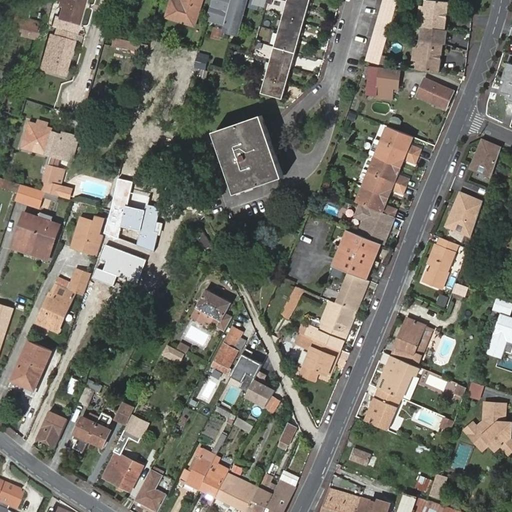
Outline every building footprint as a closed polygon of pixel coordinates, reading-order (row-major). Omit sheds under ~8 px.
[(80,23),(85,0),(54,0),(65,3),(61,18),(56,16),(53,27),(62,30),(64,31),(75,33),(78,22),(80,23)] [(177,14),(175,23),(196,28),(203,0),(183,0),(184,1),(186,1),(185,5),(182,5),(179,4),(177,14)] [(214,7),(211,18),(219,20),(219,18),(222,19),(224,12),(221,11),(222,10),(242,16),(246,0),(213,0),(211,6),(214,7)] [(288,0),(275,46),(271,62),(266,76),(262,92),(283,98),(288,82),(292,67),(301,37),(309,7),(311,0),(288,0)] [(379,65),(396,0),(384,0),(367,61),(379,65)] [(449,15),(450,1),(441,0),(427,0),(426,8),(425,20),(420,50),(419,61),(418,70),(440,74),(442,61),(439,60),(439,56),(443,56),(444,45),(441,45),(441,41),(445,42),(446,34),(443,33),(443,30),(446,30),(448,19),(444,19),(445,14),(449,15)] [(166,20),(175,23),(177,14),(179,4),(171,1),(166,20)] [(23,35),(27,19),(17,17),(12,32),(23,35)] [(41,24),(27,19),(23,35),(36,39),(41,24)] [(213,26),(212,38),(222,39),(223,27),(213,26)] [(72,41),(75,33),(64,31),(62,30),(60,38),(54,36),(45,69),(62,74),(65,62),(69,63),(75,42),(72,41)] [(449,30),(446,30),(443,30),(443,33),(446,34),(445,42),(441,41),(441,45),(444,45),(447,46),(449,30)] [(146,52),(148,44),(114,37),(112,45),(146,52)] [(511,64),(508,63),(502,80),(505,81),(501,92),(511,95),(510,100),(511,100),(511,64)] [(369,67),(368,76),(365,95),(362,95),(361,99),(365,99),(366,95),(377,97),(379,87),(393,89),(399,90),(401,72),(369,67)] [(0,70),(0,86),(7,88),(11,73),(0,70)] [(425,81),(418,97),(447,109),(454,92),(425,81)] [(379,87),(377,97),(392,99),(393,89),(379,87)] [(260,183),(285,174),(264,120),(241,128),(240,126),(237,126),(237,129),(217,136),(237,191),(257,184),(258,187),(261,185),(260,183)] [(73,161),(80,136),(65,132),(65,134),(53,131),(54,128),(48,127),(39,124),(31,122),(24,146),(73,161)] [(410,135),(390,126),(383,142),(359,202),(362,203),(372,207),(393,216),(395,217),(399,208),(386,203),(383,202),(386,195),(389,187),(392,189),(404,194),(408,186),(410,178),(399,173),(395,172),(398,165),(401,157),(404,159),(416,164),(419,156),(422,148),(410,143),(407,142),(410,135)] [(503,147),(484,139),(472,168),(493,177),(503,147)] [(44,180),(55,183),(60,185),(64,171),(59,170),(60,168),(49,165),(44,180)] [(0,176),(0,186),(15,189),(17,180),(0,176)] [(134,181),(118,177),(104,234),(119,238),(122,225),(142,230),(138,245),(154,249),(164,208),(147,204),(145,210),(127,206),(134,181)] [(55,183),(52,193),(57,194),(62,195),(64,186),(60,185),(55,183)] [(52,193),(22,184),(17,199),(52,210),(57,194),(52,193)] [(480,214),(484,202),(461,192),(456,204),(480,214)] [(372,207),(362,203),(358,213),(360,217),(365,219),(359,234),(369,239),(380,243),(383,245),(390,229),(387,227),(388,224),(390,223),(393,216),(372,207)] [(472,237),(480,214),(456,204),(447,226),(472,237)] [(24,214),(13,248),(49,260),(60,225),(53,223),(54,218),(41,213),(39,219),(24,214)] [(81,219),(78,228),(99,235),(104,219),(96,216),(94,223),(81,219)] [(390,229),(395,217),(393,216),(390,223),(388,224),(387,227),(390,229)] [(98,255),(104,236),(99,235),(78,228),(72,247),(98,255)] [(351,231),(348,230),(341,246),(344,248),(351,231)] [(369,239),(359,234),(351,231),(344,248),(339,260),(336,267),(349,272),(356,275),(366,279),(369,272),(373,260),(380,243),(369,239)] [(453,242),(441,238),(438,245),(455,251),(458,245),(453,242)] [(377,261),(383,245),(380,243),(373,260),(377,261)] [(147,260),(106,245),(101,258),(108,261),(105,270),(98,267),(94,279),(134,294),(147,260)] [(447,271),(455,251),(438,245),(432,260),(434,261),(432,266),(430,272),(427,271),(423,282),(442,289),(449,272),(447,271)] [(339,260),(344,248),(341,246),(336,258),(339,260)] [(372,273),(377,261),(373,260),(369,272),(372,273)] [(85,294),(93,274),(77,268),(72,280),(59,275),(56,282),(77,291),(85,294)] [(357,312),(369,281),(368,281),(366,279),(356,275),(349,272),(337,303),(357,312)] [(73,300),(77,291),(56,282),(52,291),(73,300)] [(466,297),(469,286),(456,283),(453,293),(466,297)] [(288,321),(305,291),(298,288),(282,317),(288,321)] [(226,332),(234,317),(226,313),(231,303),(221,298),(220,300),(217,298),(218,296),(206,290),(196,309),(216,318),(213,325),(226,332)] [(60,331),(73,300),(52,291),(50,297),(52,299),(50,303),(48,302),(40,321),(60,331)] [(439,293),(437,304),(446,307),(449,296),(439,293)] [(511,314),(511,310),(511,302),(498,298),(495,309),(511,314)] [(344,342),(357,312),(337,303),(331,301),(318,332),(344,342)] [(0,350),(14,308),(0,303),(0,350)] [(511,327),(511,317),(501,314),(498,323),(511,327)] [(401,338),(410,319),(407,318),(399,337),(401,338)] [(391,355),(416,366),(421,355),(414,352),(426,326),(410,319),(401,338),(399,337),(391,355)] [(511,327),(498,323),(488,352),(502,357),(508,341),(511,341),(511,327)] [(234,327),(215,365),(227,372),(239,350),(235,348),(243,332),(234,327)] [(309,328),(308,327),(307,329),(304,335),(316,339),(341,350),(344,342),(318,332),(309,328)] [(338,357),(341,350),(316,339),(305,365),(302,375),(316,381),(320,371),(328,374),(336,356),(338,357)] [(32,340),(16,378),(39,388),(44,375),(55,349),(32,340)] [(187,353),(190,345),(180,341),(177,349),(187,353)] [(259,370),(263,364),(251,358),(254,352),(246,348),(231,376),(244,383),(241,388),(248,391),(259,370)] [(391,355),(390,355),(383,371),(386,372),(379,388),(380,389),(401,397),(401,398),(411,375),(414,376),(418,366),(416,366),(391,355)] [(331,375),(338,357),(336,356),(328,374),(331,375)] [(266,408),(277,390),(269,386),(266,378),(268,374),(259,370),(248,391),(245,397),(266,408)] [(386,372),(383,371),(376,387),(378,388),(379,388),(386,372)] [(444,393),(464,398),(467,385),(448,380),(444,393)] [(470,381),(468,397),(482,399),(485,384),(470,381)] [(87,387),(81,401),(89,405),(96,390),(87,387)] [(387,430),(401,397),(380,389),(376,398),(374,397),(370,406),(373,407),(371,412),(368,411),(364,420),(387,430)] [(273,397),(268,409),(275,413),(280,401),(273,397)] [(511,421),(506,421),(507,404),(486,402),(485,421),(478,427),(474,422),(465,430),(484,451),(491,445),(496,451),(501,446),(509,454),(511,451),(511,421)] [(125,404),(118,420),(125,423),(132,407),(125,404)] [(216,411),(233,419),(236,414),(219,406),(216,411)] [(57,445),(69,419),(50,410),(39,436),(57,445)] [(451,431),(456,420),(445,415),(440,427),(451,431)] [(90,440),(98,423),(84,416),(76,433),(77,434),(82,436),(80,439),(77,447),(85,451),(90,440)] [(255,426),(240,417),(236,424),(251,432),(255,426)] [(139,438),(145,429),(130,420),(125,430),(139,438)] [(112,429),(98,423),(90,440),(105,446),(112,429)] [(297,428),(288,424),(281,440),(290,444),(297,428)] [(132,490),(143,470),(123,460),(126,455),(122,454),(125,448),(119,444),(103,476),(132,490)] [(189,482),(201,488),(214,462),(217,455),(203,447),(201,450),(203,451),(200,458),(196,456),(189,470),(188,470),(182,480),(188,483),(189,482)] [(353,459),(377,467),(380,457),(356,449),(353,459)] [(145,465),(126,455),(123,460),(143,470),(145,465)] [(209,504),(212,505),(216,496),(224,481),(212,475),(214,470),(218,472),(221,465),(214,462),(201,488),(213,495),(209,504)] [(165,475),(153,468),(136,500),(157,511),(159,511),(169,494),(158,488),(165,475)] [(224,481),(216,496),(247,511),(260,488),(228,472),(224,481)] [(442,499),(449,477),(439,474),(431,495),(442,499)] [(280,480),(273,495),(265,511),(283,511),(295,488),(280,480)] [(22,491),(0,481),(0,511),(8,511),(7,511),(9,507),(14,509),(22,491)] [(260,488),(247,511),(265,511),(273,495),(260,488)] [(321,511),(335,511),(338,503),(343,505),(347,493),(330,488),(321,511)] [(398,511),(414,511),(419,496),(405,492),(398,511)] [(338,503),(335,511),(355,511),(361,498),(347,493),(343,505),(338,503)] [(355,511),(379,511),(382,505),(379,504),(361,498),(355,511)]
